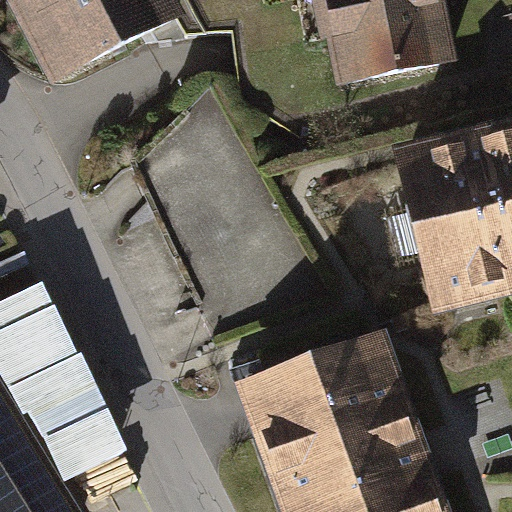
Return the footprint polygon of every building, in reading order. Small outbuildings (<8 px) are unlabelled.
[(22,0),(62,77),(175,19),(165,0),(22,0)] [(328,0),(344,84),(446,64),(434,0),(328,0)] [(460,154),(403,168),(436,298),(511,279),(511,141),(488,147),(489,154),(462,160),(460,154)] [(44,303),(0,329),(0,399),(3,404),(13,397),(25,417),(15,423),(56,490),(114,454),(44,303)] [(438,511),(378,345),(273,383),(288,426),(265,435),(292,511),(438,511)] [(0,511),(69,511),(56,490),(15,423),(25,417),(13,397),(3,404),(0,399),(0,511)]
